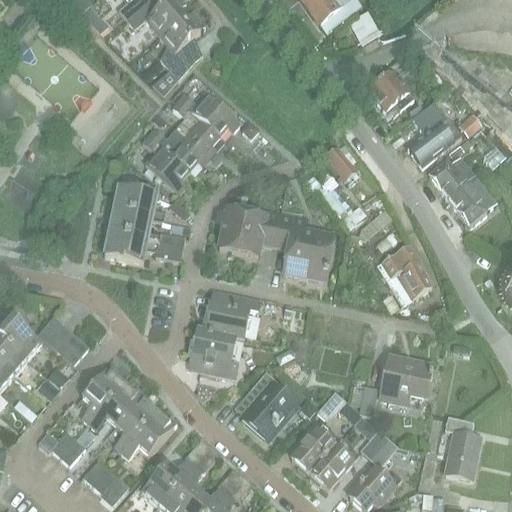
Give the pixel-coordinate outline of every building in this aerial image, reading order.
[(119,15),(127,25),(147,8),(140,0),(125,0),(130,5),(119,15)] [(147,8),(127,25),(135,34),(146,25),(160,41),(192,15),(179,0),(173,0),(154,16),(147,8)] [(296,0),(321,32),(322,34),(327,40),(362,14),(356,5),(357,4),(354,0),(296,0)] [(160,41),(168,51),(160,64),(178,86),(196,67),(202,62),(190,47),(207,32),(192,15),(160,41)] [(349,27),(361,51),(379,42),(367,18),(349,27)] [(399,116),(413,104),(406,96),(409,94),(393,75),(367,96),(385,118),(395,110),(399,116)] [(179,107),(220,144),(229,133),(234,137),(240,130),(206,100),(197,111),(185,100),(179,107)] [(176,135),(210,165),(215,158),(210,154),(220,144),(179,107),(172,114),(185,125),(176,135)] [(412,125),(425,141),(408,155),(422,172),(461,141),(447,123),(446,124),(433,108),(412,125)] [(472,120),(458,132),(467,143),(481,132),(472,120)] [(247,130),(242,136),(251,144),(259,135),(250,127),(247,130)] [(148,142),(190,178),(199,167),(204,171),(210,165),(176,135),(167,145),(155,135),(148,142)] [(180,188),(190,178),(148,142),(142,149),(155,160),(146,170),(179,199),(185,193),(180,188)] [(345,186),(359,176),(338,150),(325,161),(345,186)] [(459,150),(448,159),(452,164),(463,155),(459,150)] [(215,158),(210,165),(216,171),(222,164),(215,158)] [(446,168),(429,181),(449,206),(475,186),(458,164),(449,171),(446,168)] [(110,178),(107,191),(116,193),(119,180),(110,178)] [(475,186),(449,206),(469,231),(486,218),(495,211),(475,186)] [(119,195),(114,217),(152,225),(162,227),(164,218),(154,216),(157,203),(119,195)] [(186,224),(190,220),(175,207),(169,213),(179,222),(186,224)] [(360,212),(343,226),(351,234),(367,221),(360,212)] [(261,249),(274,252),(281,219),(266,215),(265,223),(227,215),(219,254),(258,262),(261,249)] [(114,217),(110,239),(158,249),(158,250),(183,256),(185,244),(160,239),(159,241),(149,239),(152,225),(114,217)] [(307,224),(281,219),(274,252),(288,255),(283,279),(324,288),(334,243),(304,237),(307,224)] [(182,231),(181,239),(188,240),(190,241),(191,233),(182,231)] [(155,262),(180,267),(183,256),(158,250),(158,249),(110,239),(105,261),(142,269),(145,255),(156,258),(155,262)] [(412,305),(434,292),(416,260),(410,250),(382,267),(391,284),(397,280),(412,305)] [(488,285),(484,288),(488,293),(492,290),(488,285)] [(212,309),(206,337),(235,344),(243,345),(249,318),(256,320),(259,308),(224,300),(222,311),(212,309)] [(286,311),(284,320),(291,321),(293,312),(286,311)] [(38,340),(47,348),(63,330),(53,322),(38,340)] [(0,342),(27,366),(42,349),(13,324),(5,334),(0,329),(0,342)] [(63,330),(47,348),(56,355),(64,347),(71,338),(63,330)] [(229,370),(235,344),(206,337),(198,336),(192,364),(202,366),(199,376),(235,384),(237,372),(229,370)] [(64,347),(81,362),(89,353),(71,338),(64,347)] [(0,371),(13,382),(27,366),(0,342),(0,371)] [(56,355),(74,371),(81,362),(64,347),(56,355)] [(453,350),(452,357),(470,359),(470,352),(453,350)] [(431,385),(432,381),(430,380),(432,371),(389,362),(380,405),(406,411),(408,401),(425,405),(429,384),(431,385)] [(0,397),(13,382),(0,371),(0,397)] [(82,424),(89,430),(125,389),(114,380),(117,376),(111,371),(83,404),(92,412),(82,424)] [(59,375),(50,385),(61,395),(70,384),(59,375)] [(264,447),(293,414),(273,397),(280,390),(266,378),(249,397),(260,406),(242,427),(264,447)] [(46,386),(38,395),(51,407),(59,397),(46,386)] [(125,389),(89,430),(96,437),(107,425),(116,433),(144,400),(139,395),(136,399),(125,389)] [(199,390),(197,400),(203,407),(217,394),(199,390)] [(372,422),(378,395),(364,392),(359,419),(372,422)] [(328,429),(346,407),(335,397),(316,418),(328,429)] [(144,400),(116,433),(125,441),(115,452),(121,458),(157,418),(146,408),(149,405),(144,400)] [(308,405),(299,415),(309,424),(318,414),(308,405)] [(157,418),(121,458),(129,465),(139,453),(149,462),(177,429),(171,423),(168,427),(157,418)] [(473,430),(462,427),(448,424),(445,438),(454,440),(445,482),(472,488),(482,445),(470,442),(473,430)] [(308,479),(309,481),(335,452),(324,442),(330,436),(323,430),(317,437),(316,437),(291,465),(299,472),(297,474),(305,482),(308,479)] [(360,457),(370,465),(388,444),(379,436),(360,457)] [(58,448),(51,456),(60,464),(76,445),(67,437),(58,448)] [(48,439),(39,449),(49,458),(51,456),(58,448),(48,439)] [(388,444),(370,465),(380,474),(398,453),(388,444)] [(76,445),(60,464),(69,472),(86,453),(76,445)] [(141,497),(158,511),(210,454),(201,446),(185,463),(187,465),(177,477),(167,468),(141,497)] [(335,452),(309,481),(311,483),(309,485),(318,493),(320,490),(328,497),(354,468),(353,467),(359,461),(352,455),(346,462),(335,452)] [(210,454),(158,511),(187,511),(200,498),(191,490),(201,478),(203,479),(219,462),(210,454)] [(83,484),(86,486),(92,492),(109,473),(99,465),(83,484)] [(109,473),(92,492),(102,500),(118,481),(109,473)] [(200,498),(187,511),(216,511),(242,482),(233,474),(218,492),(220,494),(209,505),(200,498)] [(369,511),(375,506),(381,511),(390,511),(392,511),(385,506),(402,486),(394,480),(388,487),(374,475),(349,504),(358,511),(369,511)] [(242,482),(216,511),(228,511),(234,506),(236,508),(251,490),(242,482)] [(431,511),(432,500),(423,499),(422,511),(431,511)] [(442,511),(443,502),(433,501),(433,500),(432,500),(431,511),(442,511)]
